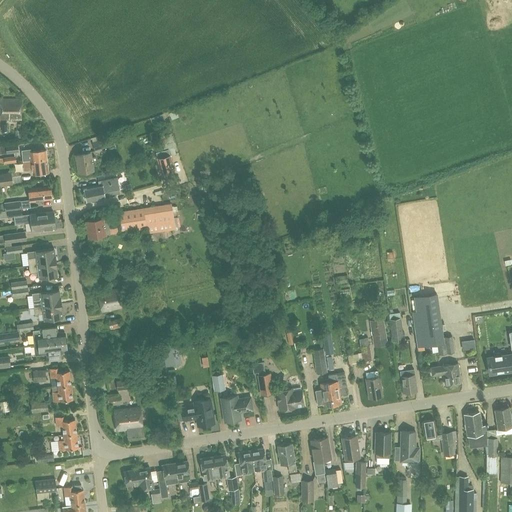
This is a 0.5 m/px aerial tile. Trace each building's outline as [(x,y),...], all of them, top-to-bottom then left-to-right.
[(21,99),(0,99),(0,119),(21,120),(21,99)] [(178,116),(176,110),(169,112),(171,119),(178,116)] [(155,125),(165,121),(162,113),(152,117),(155,125)] [(158,137),(162,151),(168,149),(169,155),(170,155),(176,153),(170,134),(158,137)] [(92,142),(94,151),(114,144),(111,136),(92,142)] [(17,144),(5,145),(6,153),(18,152),(17,144)] [(168,149),(162,151),(156,152),(157,158),(161,173),(174,170),(170,155),(169,155),(168,149)] [(32,163),(46,161),(45,150),(30,152),(31,154),(24,155),(25,159),(22,159),(22,164),(32,163)] [(75,154),(78,173),(93,170),(92,165),(96,164),(95,156),(91,157),(91,152),(75,154)] [(47,172),(46,161),(32,163),(22,164),(23,171),(32,170),(33,174),(47,172)] [(0,185),(13,184),(11,172),(0,173),(0,185)] [(85,201),(105,197),(105,195),(120,192),(117,177),(101,180),(102,185),(83,189),(85,201)] [(49,185),(27,188),(29,199),(29,201),(51,198),(49,185)] [(20,200),(4,203),(4,211),(6,210),(21,209),(21,208),(20,200)] [(171,204),(144,208),(146,228),(147,233),(174,229),(171,204)] [(146,228),(144,208),(118,212),(120,226),(121,232),(121,233),(124,232),(131,231),(146,228)] [(21,209),(6,210),(7,218),(14,217),(22,216),(22,215),(21,209)] [(31,222),(53,220),(52,211),(30,214),(22,215),(22,216),(14,217),(15,225),(23,224),(31,222)] [(105,234),(110,233),(107,217),(103,218),(86,221),(89,237),(105,234)] [(54,228),(53,220),(31,222),(32,231),(54,228)] [(5,243),(11,242),(25,241),(24,231),(4,234),(5,243)] [(21,245),(11,246),(5,247),(6,253),(21,251),(21,245)] [(28,265),(55,262),(54,256),(53,248),(34,250),(27,251),(27,258),(28,265)] [(324,259),(325,269),(333,269),(332,259),(324,259)] [(57,275),(55,262),(28,265),(29,273),(37,271),(38,278),(57,275)] [(335,276),(336,284),(347,283),(346,275),(335,276)] [(134,276),(121,279),(125,293),(137,290),(134,276)] [(9,282),(10,289),(26,287),(25,280),(9,282)] [(26,287),(10,289),(11,295),(27,293),(26,287)] [(31,293),(33,307),(60,303),(58,289),(31,293)] [(117,289),(99,293),(102,311),(121,307),(117,289)] [(437,344),(438,352),(438,354),(454,352),(451,336),(442,337),(436,293),(413,296),(415,311),(412,312),(418,351),(423,350),(423,346),(431,345),(437,344)] [(61,317),(60,303),(33,307),(33,314),(42,313),(43,320),(61,317)] [(374,347),(388,344),(383,318),(370,320),(374,347)] [(401,318),(389,319),(392,341),(403,340),(401,318)] [(108,321),(110,329),(120,327),(119,320),(108,321)] [(32,328),(31,322),(15,324),(16,330),(32,328)] [(17,332),(0,334),(0,342),(18,340),(17,332)] [(32,333),(34,344),(43,343),(65,341),(64,332),(47,334),(47,332),(32,333)] [(368,337),(360,338),(361,346),(369,345),(368,337)] [(43,343),(34,344),(35,354),(48,353),(47,352),(66,349),(65,341),(43,343)] [(165,354),(172,352),(171,348),(169,341),(165,342),(160,343),(163,354),(165,354)] [(333,352),(332,343),(324,344),(326,353),(333,352)] [(361,346),(360,347),(362,361),(371,360),(369,345),(361,346)] [(327,372),(323,348),(313,350),(317,374),(327,372)] [(147,357),(146,350),(133,351),(134,358),(147,357)] [(175,364),(172,352),(165,354),(167,366),(175,364)] [(511,354),(487,358),(489,373),(511,369),(511,354)] [(0,365),(11,364),(10,356),(0,357),(0,365)] [(265,371),(263,361),(252,363),(253,373),(257,372),(258,375),(265,374),(265,371)] [(443,373),(445,385),(461,382),(458,363),(443,365),(431,367),(432,375),(443,373)] [(58,386),(70,385),(69,370),(58,371),(58,368),(50,369),(51,380),(57,380),(58,386)] [(403,392),(417,391),(415,374),(414,369),(400,371),(401,376),(403,392)] [(45,370),(32,371),(33,382),(46,381),(45,370)] [(212,372),(212,375),(211,375),(213,391),(225,389),(223,373),(220,374),(219,370),(212,372)] [(334,381),(329,382),(332,403),(341,402),(339,388),(347,386),(344,372),(333,374),(334,381)] [(273,393),(270,373),(265,374),(258,375),(261,395),(273,393)] [(382,395),(379,376),(366,378),(368,397),(382,395)] [(116,380),(117,389),(134,388),(133,379),(116,380)] [(332,403),(329,382),(320,384),(321,390),(316,391),(318,404),(323,404),(324,405),(332,403)] [(72,399),(70,385),(58,386),(58,391),(52,392),(53,401),(72,399)] [(303,405),(301,390),(300,387),(292,388),(277,390),(279,409),(295,407),(295,406),(303,405)] [(253,410),(251,397),(238,399),(237,396),(221,398),(225,421),(241,419),(239,411),(243,410),(244,411),(253,410)] [(210,399),(193,401),(194,406),(181,408),(184,420),(192,418),(196,417),(198,426),(214,423),(210,399)] [(31,403),(32,413),(48,411),(47,402),(31,403)] [(116,431),(127,429),(128,438),(143,436),(140,407),(114,410),(116,431)] [(509,407),(495,410),(498,428),(511,426),(509,407)] [(468,435),(470,445),(483,442),(483,440),(487,439),(486,432),(485,426),(481,426),(479,412),(464,414),(467,435),(468,435)] [(62,426),(63,435),(76,433),(74,419),(64,420),(64,416),(55,417),(56,426),(62,426)] [(434,419),(422,422),(424,437),(431,436),(432,441),(442,439),(441,434),(437,435),(434,419)] [(418,462),(419,452),(418,452),(418,448),(415,447),(415,432),(401,431),(401,461),(418,462)] [(389,433),(376,432),(375,452),(376,452),(376,456),(376,463),(388,464),(388,456),(388,452),(389,452),(389,433)] [(457,437),(456,432),(441,434),(442,439),(444,453),(454,452),(453,440),(457,440),(456,437),(457,437)] [(76,433),(63,435),(64,439),(58,440),(59,450),(78,447),(76,433)] [(346,459),(360,457),(356,435),(342,437),(346,459)] [(328,437),(319,438),(323,460),(331,458),(328,437)] [(323,460),(319,438),(310,440),(312,446),(315,461),(312,461),(314,473),(324,472),(324,468),(323,460)] [(488,438),(488,456),(497,456),(497,438),(488,438)] [(277,445),(280,464),(288,463),(289,471),(296,470),(295,462),(295,461),(292,443),(277,445)] [(272,480),(271,467),(265,468),(264,462),(266,462),(265,459),(263,448),(251,450),(253,464),(254,470),(262,469),(263,481),(264,481),(264,490),(270,489),(273,489),(272,480)] [(254,470),(253,464),(251,450),(238,452),(240,463),(234,463),(236,476),(242,475),(242,472),(254,470)] [(37,462),(54,461),(53,454),(36,456),(37,462)] [(213,456),(216,474),(216,477),(229,475),(228,468),(226,454),(213,456)] [(213,456),(201,458),(203,472),(204,479),(216,477),(216,474),(213,456)] [(497,456),(488,456),(488,471),(498,471),(497,456)] [(511,456),(501,456),(500,482),(511,482),(511,456)] [(187,460),(175,463),(178,483),(191,480),(190,475),(187,460)] [(356,461),(355,487),(365,487),(366,461),(356,461)] [(159,488),(161,497),(168,496),(166,485),(178,483),(175,463),(162,465),(163,469),(165,479),(165,481),(158,482),(159,488)] [(149,467),(136,469),(139,483),(140,489),(154,487),(153,481),(151,481),(149,467)] [(338,486),(337,483),(335,470),(335,468),(325,470),(328,488),(338,486)] [(139,483),(136,469),(124,471),(127,485),(127,490),(133,489),(132,484),(139,483)] [(300,473),(290,474),(291,483),(301,481),(300,473)] [(282,475),(273,476),(274,494),(284,493),(282,475)] [(236,476),(227,478),(229,489),(238,488),(236,476)] [(472,511),(473,489),(468,489),(468,477),(459,477),(458,511),(472,511)] [(36,493),(56,491),(55,479),(35,481),(36,493)] [(406,479),(397,479),(397,495),(406,495),(406,479)] [(313,480),(301,480),(301,501),(313,501),(313,480)] [(200,495),(201,501),(209,500),(207,483),(198,484),(199,488),(200,495)] [(71,496),(72,505),(84,504),(83,489),(82,489),(81,484),(72,485),(72,486),(63,487),(64,496),(71,496)] [(159,488),(150,490),(152,503),(161,501),(161,497),(159,488)] [(190,496),(193,496),(200,495),(199,488),(189,490),(190,496)] [(410,511),(411,503),(396,503),(395,511),(410,511)]
